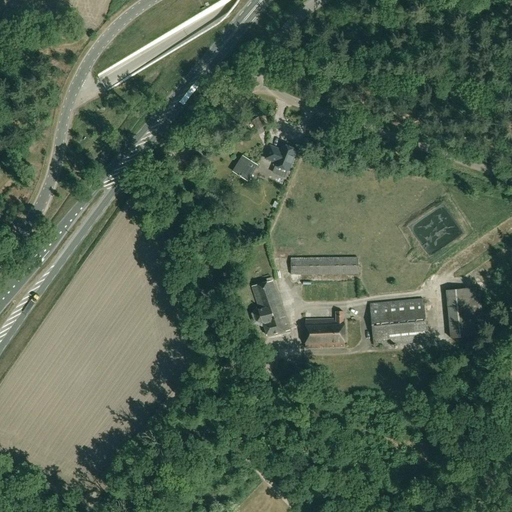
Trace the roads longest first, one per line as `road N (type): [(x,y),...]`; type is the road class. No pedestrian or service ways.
road 1 (primary): [(0,343),(195,79)]
road 2 (primary): [(195,79),(0,301)]
road 3 (unclassified): [(274,90),(511,178)]
road 4 (unclassified): [(0,261),(45,197),(76,82)]
road 5 (unclassified): [(76,82),(96,86),(240,0)]
road 6 (unknown): [(265,348),(352,353),(366,342),(365,309)]
